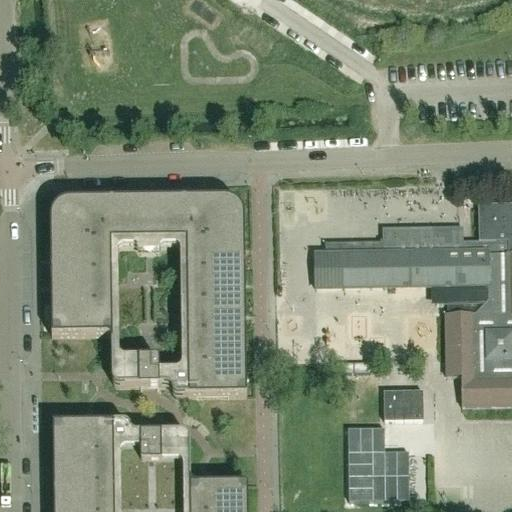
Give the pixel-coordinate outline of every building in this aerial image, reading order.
[(381,246),(325,247),(326,258),(315,258),(316,293),(317,293),(317,289),(435,288),(436,292),(437,292),(437,309),(447,309),(447,319),(445,319),(446,382),(461,382),(461,412),(511,411),(511,207),(479,208),(480,246),(463,246),(463,231),(384,233),(384,243),(381,243),(381,246)] [(208,213),(208,208),(176,209),(176,213),(162,214),(162,209),(131,209),(131,214),(117,214),(117,209),(86,210),(86,214),(72,215),(71,210),(69,210),(66,210),(64,211),(61,213),(59,214),(57,217),(56,219),(55,222),(55,225),(55,248),(60,248),(60,262),(55,262),(55,279),(60,279),(60,293),(55,293),(56,310),(61,310),(61,324),(56,324),(56,339),(51,339),(51,341),(105,340),(106,340),(108,341),(109,343),(110,344),(111,346),(111,348),(111,368),(111,371),(111,380),(111,384),(112,386),(112,388),(114,389),(115,391),(117,391),(119,392),(140,391),(157,391),(165,391),(167,391),(168,392),(170,393),(171,395),(171,396),(174,400),(178,402),(188,402),(246,401),(246,399),(241,399),(241,384),(236,384),(236,370),(241,370),(241,353),(236,353),(235,339),(240,339),(240,322),(235,322),(235,308),(240,308),(240,291),(235,291),(235,276),(240,276),(240,259),(239,245),(239,223),(239,220),(238,217),(236,214),(235,212),(232,210),(230,209),(227,208),(224,208),(222,208),(222,213),(208,213)] [(368,318),(320,317),(321,341),(368,342),(368,318)] [(368,379),(368,370),(340,370),(340,379),(368,379)] [(381,427),(382,453),(424,451),(424,424),(421,424),(420,398),(381,399),(382,427),(381,427)] [(123,428),(57,429),(58,511),(242,511),(242,489),(197,489),(193,488),(191,486),(190,482),(189,446),(188,441),(184,438),(179,438),(168,438),(144,438),(136,438),(132,437),(130,434),(128,431),(126,429),(123,428)]
